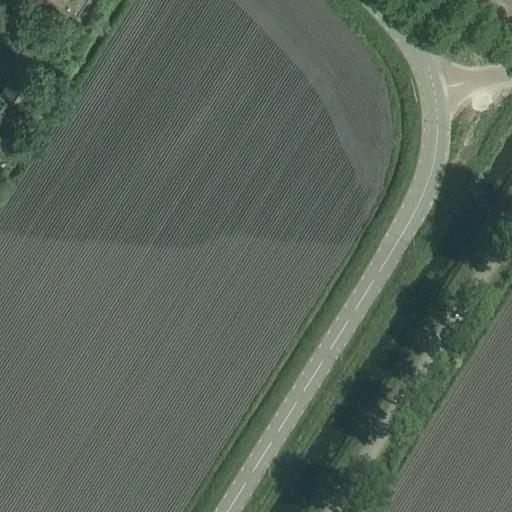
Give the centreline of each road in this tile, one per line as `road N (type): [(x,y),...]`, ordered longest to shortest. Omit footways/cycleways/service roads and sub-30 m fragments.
road 1 (unclassified): [(224,511),(423,194),(435,161),(437,91)]
road 2 (unclassified): [(330,511),(511,224)]
